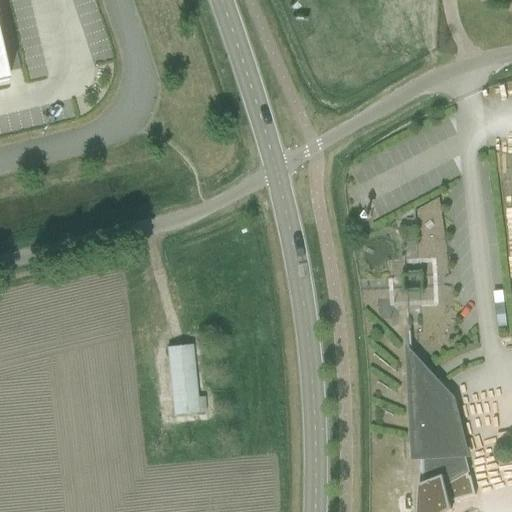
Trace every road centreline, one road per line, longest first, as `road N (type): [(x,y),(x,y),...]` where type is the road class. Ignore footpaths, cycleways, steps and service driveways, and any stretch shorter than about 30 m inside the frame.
road 1 (secondary): [(316,511),(315,381),(275,165)]
road 2 (unclassified): [(0,263),(187,215),(275,165)]
road 3 (unclassified): [(275,165),(458,67),(511,54)]
road 4 (unclassified): [(0,157),(126,119),(136,63),(117,0)]
road 5 (secondary): [(275,165),(222,0)]
